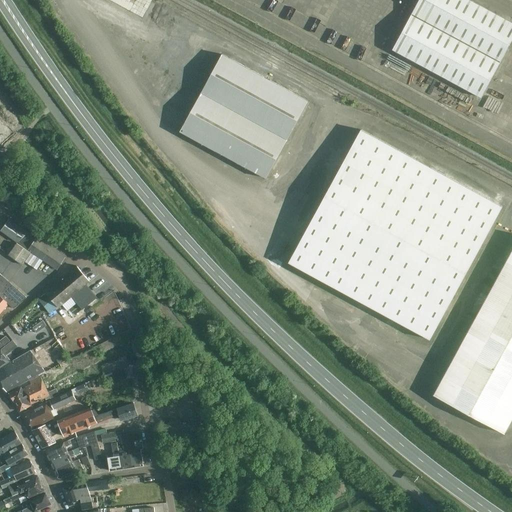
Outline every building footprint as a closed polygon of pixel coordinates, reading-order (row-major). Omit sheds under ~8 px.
[(107,0),(144,18),(153,0),(107,0)] [(511,23),(469,0),(419,0),(416,8),(393,50),(481,98),(511,39),(511,23)] [(181,131),(267,179),(309,102),(224,55),(181,131)] [(0,121),(0,143),(11,134),(0,121)] [(503,208),(362,130),(289,262),(430,340),(503,208)] [(18,242),(28,233),(8,219),(0,231),(18,242)] [(57,270),(66,257),(29,233),(18,243),(57,270)] [(37,270),(43,261),(18,244),(9,256),(23,265),(26,262),(37,270)] [(511,420),(511,253),(435,395),(505,433),(511,420)] [(77,267),(45,293),(57,307),(58,308),(62,305),(68,311),(77,303),(82,310),(97,298),(87,285),(88,283),(90,282),(77,267)] [(0,314),(9,305),(14,309),(27,298),(0,273),(0,314)] [(46,326),(43,320),(33,327),(36,333),(46,326)] [(117,347),(122,344),(120,335),(114,338),(117,347)] [(10,341),(6,337),(0,341),(0,349),(4,346),(10,341)] [(111,349),(117,347),(114,338),(108,340),(111,349)] [(106,352),(111,349),(108,340),(103,343),(106,352)] [(0,350),(0,368),(10,361),(5,355),(9,352),(12,350),(11,349),(16,345),(13,341),(1,350),(0,350)] [(100,355),(106,352),(103,343),(94,348),(100,355)] [(0,383),(7,392),(8,392),(18,387),(17,385),(45,371),(31,350),(14,359),(0,369),(0,383)] [(59,363),(67,358),(63,352),(59,354),(57,359),(59,363)] [(124,370),(130,368),(126,356),(120,358),(124,370)] [(118,372),(124,370),(120,358),(114,361),(118,372)] [(112,375),(118,372),(114,361),(109,363),(112,375)] [(106,377),(112,375),(109,363),(103,365),(106,377)] [(124,370),(114,374),(113,374),(111,378),(117,382),(120,377),(122,380),(127,378),(124,370)] [(21,412),(32,406),(31,405),(45,398),(46,401),(50,399),(51,399),(59,395),(56,388),(47,392),(40,377),(30,382),(31,385),(23,390),(21,387),(9,394),(11,397),(11,398),(13,400),(14,402),(15,402),(21,412)] [(76,387),(79,394),(88,390),(86,383),(76,387)] [(194,385),(195,394),(203,393),(202,383),(194,385)] [(163,389),(166,406),(178,404),(175,387),(163,389)] [(51,412),(76,400),(72,391),(50,401),(25,413),(32,429),(54,418),(51,412)] [(64,437),(113,417),(115,416),(119,417),(120,417),(121,419),(126,418),(126,419),(137,415),(134,403),(98,414),(92,407),(58,421),(62,431),(64,437)] [(168,423),(172,442),(214,434),(211,419),(181,425),(180,420),(168,423)] [(53,437),(62,431),(58,421),(52,424),(52,423),(33,431),(43,448),(44,448),(56,443),(53,437)] [(133,468),(128,434),(127,431),(120,432),(123,445),(124,445),(125,451),(124,451),(124,453),(119,453),(122,469),(133,468)] [(0,455),(2,455),(22,443),(15,432),(0,440),(0,455)] [(92,447),(99,446),(95,432),(77,438),(80,449),(92,445),(92,447)] [(102,443),(116,441),(114,432),(101,434),(102,443)] [(135,451),(135,449),(134,441),(140,440),(139,432),(128,434),(133,468),(144,466),(141,450),(135,451)] [(69,452),(68,452),(66,447),(70,445),(68,441),(45,451),(50,461),(69,452)] [(119,453),(118,446),(117,442),(112,443),(114,452),(116,452),(117,454),(108,455),(111,471),(122,469),(119,453)] [(0,467),(0,465),(0,473),(5,472),(11,469),(17,466),(16,462),(28,455),(22,443),(2,455),(7,463),(0,467)] [(99,446),(92,447),(96,460),(103,458),(99,446)] [(75,455),(80,452),(78,447),(68,452),(69,452),(50,461),(54,470),(73,461),(70,456),(74,454),(75,455)] [(62,479),(84,469),(79,459),(74,460),(73,461),(54,470),(58,477),(62,479)] [(14,475),(14,476),(0,481),(0,482),(0,489),(3,488),(3,489),(9,487),(18,483),(18,481),(37,473),(30,460),(17,466),(11,469),(14,475)] [(18,483),(9,487),(14,495),(34,486),(34,485),(41,482),(40,481),(41,480),(38,477),(38,476),(18,484),(18,483)] [(109,489),(108,480),(79,485),(64,489),(70,506),(82,503),(83,510),(98,508),(96,497),(91,498),(89,492),(109,489)] [(29,498),(45,491),(45,490),(44,486),(43,486),(41,482),(34,485),(34,486),(14,495),(3,499),(4,501),(0,502),(0,510),(7,508),(7,509),(14,506),(12,502),(26,496),(25,494),(27,493),(29,498)] [(35,511),(51,505),(50,503),(50,499),(49,499),(46,494),(30,500),(33,506),(30,506),(31,507),(23,510),(17,511),(32,511),(35,511)]
